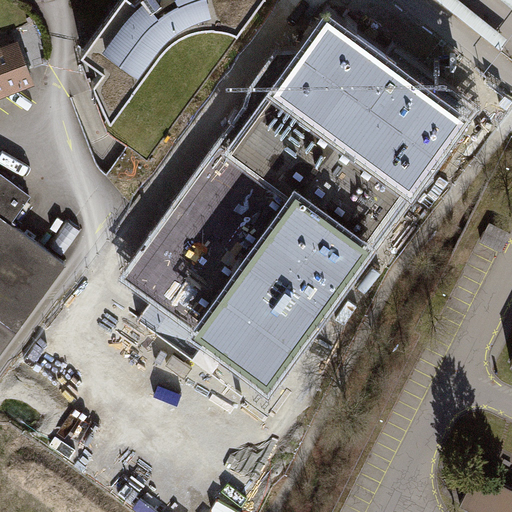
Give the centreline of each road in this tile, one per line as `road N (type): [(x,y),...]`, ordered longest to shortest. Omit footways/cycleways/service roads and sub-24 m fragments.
road 1 (residential): [(55,0),(65,57),(38,145)]
road 2 (residential): [(414,0),(511,77)]
